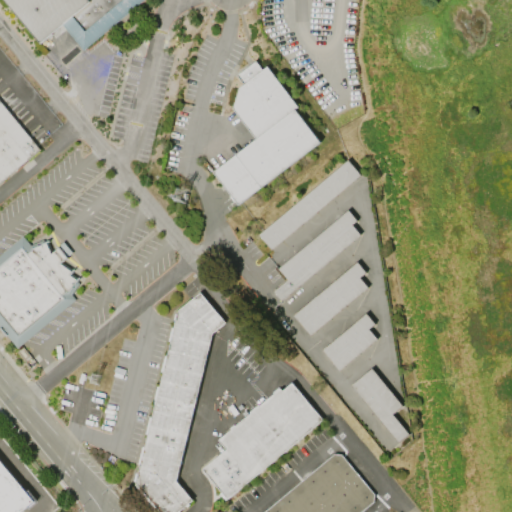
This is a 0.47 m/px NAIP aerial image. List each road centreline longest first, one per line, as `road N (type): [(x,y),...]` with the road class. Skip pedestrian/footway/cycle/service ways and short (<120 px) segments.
road 1 (residential): [(410,511),(244,324),(0,24)]
road 2 (residential): [(20,405),(221,233),(209,195),(186,165),(228,28),(229,0)]
road 3 (tertiary): [(105,511),(0,381)]
